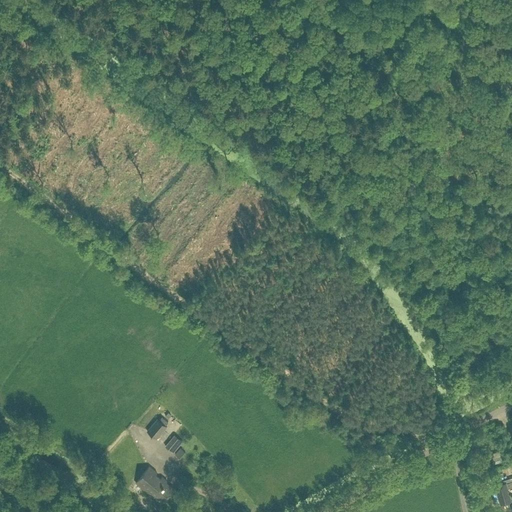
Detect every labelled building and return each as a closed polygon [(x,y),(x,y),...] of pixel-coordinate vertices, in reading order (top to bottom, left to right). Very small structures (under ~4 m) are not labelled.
[(168,426),(157,417),(147,429),(157,438),(168,426)] [(174,434),(165,445),(173,452),(182,440),(174,434)] [(179,457),(180,456),(185,450),(180,447),(175,454),(179,457)] [(162,476),(160,478),(155,474),(156,471),(149,466),(136,482),(150,494),(151,493),(162,502),(174,488),(166,481),(167,480),(162,476)] [(500,503),(511,500),(506,482),(495,485),(500,503)]
